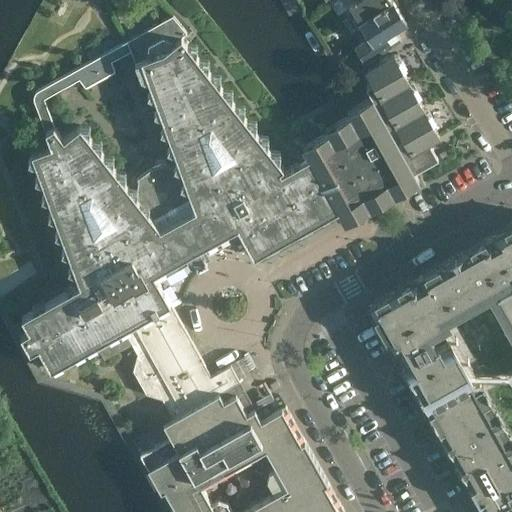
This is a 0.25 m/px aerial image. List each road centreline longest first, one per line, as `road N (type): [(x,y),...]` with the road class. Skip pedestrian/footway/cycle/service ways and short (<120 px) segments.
road 1 (residential): [(362,511),(294,393),(289,343),(298,314),(511,200)]
road 2 (residential): [(511,165),(407,0)]
